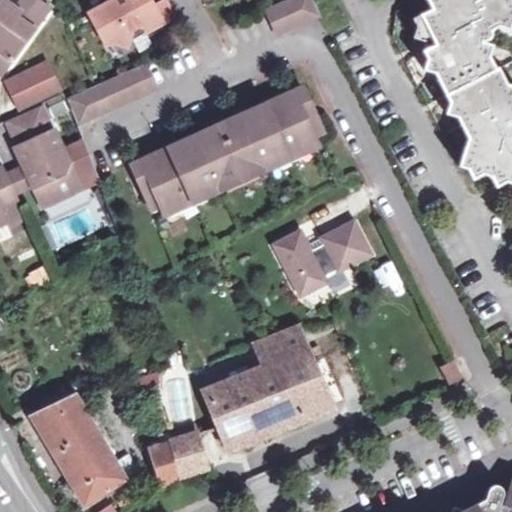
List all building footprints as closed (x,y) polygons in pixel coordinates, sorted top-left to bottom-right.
[(0,0),(0,66),(7,71),(38,28),(51,9),(38,0),(0,0)] [(145,25),(150,31),(165,22),(152,0),(138,0),(135,2),(134,0),(116,0),(93,13),(109,44),(116,41),(129,46),(133,32),(145,25)] [(322,14),(314,0),(285,0),(267,8),(278,33),(322,14)] [(511,79),(504,66),(501,68),(498,58),(499,46),(491,42),(491,41),(492,40),(493,40),(499,38),(503,32),(501,25),(508,23),(511,23),(511,0),(437,0),(440,6),(421,16),(425,23),(420,34),(431,38),(435,45),(431,48),(435,55),(432,67),(444,71),(458,99),(455,111),(466,114),(479,138),(471,161),(477,164),(482,172),(492,169),(501,172),(504,179),(511,176),(511,79)] [(147,62),(66,98),(77,126),(159,88),(147,62)] [(32,71),(9,81),(21,109),(62,90),(54,72),(36,80),(32,71)] [(320,145),(315,135),(307,117),(316,113),(304,87),(229,121),(241,146),(221,155),(209,130),(133,165),(145,190),(155,186),(164,204),(168,214),(320,145)] [(55,174),(71,166),(56,131),(53,132),(41,106),(7,121),(15,140),(32,132),(36,140),(19,148),(16,150),(25,169),(35,190),(56,179),(55,174)] [(307,117),(315,135),(324,131),(316,113),(307,117)] [(32,132),(15,140),(19,148),(36,140),(32,132)] [(84,192),(71,166),(55,174),(56,179),(35,190),(45,210),(84,192)] [(25,169),(6,178),(15,199),(35,190),(25,169)] [(15,199),(6,178),(2,170),(0,170),(0,227),(6,225),(5,223),(0,212),(18,204),(15,199)] [(155,186),(145,190),(153,209),(164,204),(155,186)] [(0,212),(5,223),(22,214),(18,204),(0,212)] [(326,275),(339,268),(340,269),(373,252),(355,219),(322,236),(325,242),(312,249),(302,229),(276,243),(303,294),(329,280),(326,275)] [(254,342),(264,367),(310,347),(300,324),(254,342)] [(325,344),(311,350),(333,402),(346,397),(325,344)] [(334,405),(333,402),(311,350),(310,347),(264,367),(262,368),(206,392),(232,450),(334,405)] [(158,357),(131,369),(138,382),(156,373),(158,357)] [(465,375),(457,357),(444,363),(453,382),(465,375)] [(29,408),(86,503),(128,477),(76,392),(59,399),(56,395),(29,408)] [(208,467),(190,415),(165,424),(172,440),(153,447),(165,486),(183,474),(208,467)] [(511,511),(511,484),(510,484),(502,511),(498,509),(501,499),(500,496),(500,495),(499,494),(497,493),(496,492),(495,492),(493,493),(491,494),(490,496),(488,503),(470,511),(511,511)]
